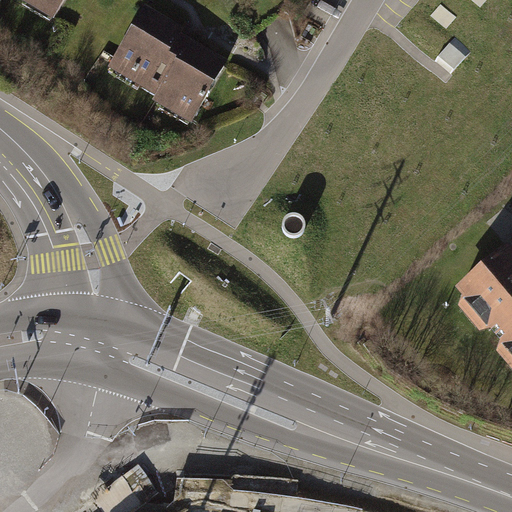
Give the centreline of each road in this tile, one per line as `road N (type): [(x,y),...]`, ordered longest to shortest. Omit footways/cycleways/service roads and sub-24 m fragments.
road 1 (motorway): [(511,68),(249,336),(62,511)]
road 2 (motorway): [(222,511),(511,262)]
road 3 (secondary): [(97,338),(156,388),(283,436),(352,433)]
road 4 (secondary): [(352,433),(299,396),(170,342),(97,338)]
road 5 (motorway): [(316,511),(511,349)]
road 6 (residential): [(227,193),(323,76),(369,0)]
road 7 (tertiary): [(97,338),(93,280),(69,211),(0,129)]
road 8 (secondary): [(352,433),(472,478)]
